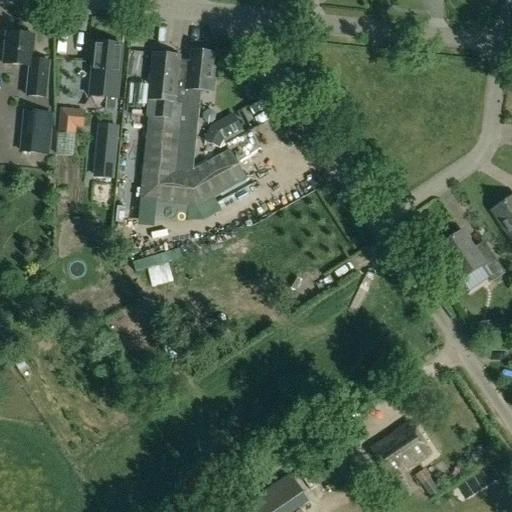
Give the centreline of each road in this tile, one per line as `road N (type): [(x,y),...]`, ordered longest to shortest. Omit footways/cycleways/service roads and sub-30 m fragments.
road 1 (unclassified): [(500,43),(255,20)]
road 2 (unclassified): [(511,424),(378,223)]
road 3 (unclassified): [(378,223),(483,155),(500,43)]
road 4 (unclassified): [(378,223),(273,66),(255,20)]
